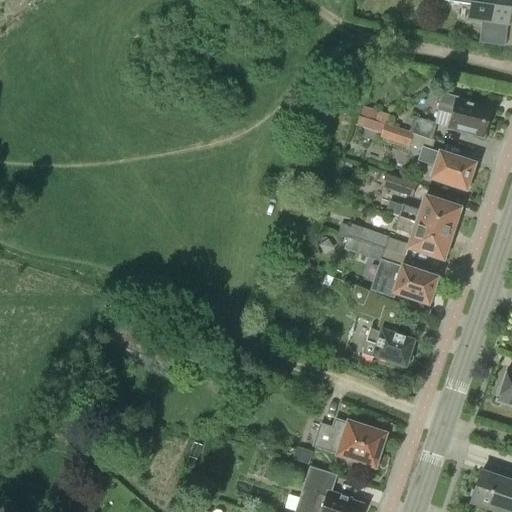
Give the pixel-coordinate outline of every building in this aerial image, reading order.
[(510,0),(437,0),(443,1),(443,3),(469,7),(467,21),(472,21),(472,23),(481,24),(484,21),(507,25),(510,0)] [(469,102),(440,94),(435,112),(451,116),(448,126),(446,125),(445,129),(481,138),(482,134),(484,134),(487,125),(485,123),(488,111),(468,106),(469,102)] [(378,113),(375,123),(388,126),(390,117),(378,113)] [(431,141),(408,133),(388,126),(375,123),(357,118),(355,127),(380,135),(379,139),(408,149),(412,135),(431,142),(431,141)] [(412,118),(408,133),(431,141),(436,125),(412,118)] [(472,177),(469,177),(473,165),(421,148),(416,162),(431,167),(427,179),(464,191),(466,188),(468,188),(472,177)] [(384,175),(380,188),(411,198),(415,185),(384,175)] [(386,214),(397,217),(396,219),(450,236),(454,225),(456,225),(460,214),(457,213),(458,210),(421,198),(417,211),(401,205),(400,207),(388,204),(386,214)] [(446,247),(450,236),(396,219),(392,231),(409,236),(405,249),(441,261),(442,258),(445,259),(449,247),(446,247)] [(301,225),(298,233),(307,236),(310,228),(301,225)] [(350,226),(346,237),(360,242),(384,249),(387,238),(350,226)] [(384,249),(360,242),(356,253),(380,261),(384,249)] [(435,280),(384,263),(379,276),(394,281),(390,293),(427,306),(428,302),(431,300),(433,295),(431,291),(435,280)] [(352,310),(378,319),(374,331),(368,329),(363,344),(373,347),(370,357),(404,368),(404,365),(407,365),(411,362),(412,360),(411,357),(410,356),(408,354),(411,343),(395,337),(396,333),(394,330),(390,329),(398,305),(354,287),(348,300),(354,303),(352,310)] [(134,360),(145,337),(109,322),(99,345),(134,360)] [(494,399),(497,400),(496,403),(511,407),(511,372),(506,371),(500,388),(498,387),(494,399)] [(319,425),(311,448),(373,468),(374,465),(378,464),(380,457),(378,454),(384,436),(344,423),(343,424),(333,421),(330,429),(319,425)] [(296,448),(292,460),(307,465),(311,453),(296,448)] [(301,472),(302,469),(281,462),(275,479),(299,486),(304,473),(301,472)] [(511,511),(511,484),(480,474),(470,504),(492,511),(511,511)] [(308,511),(359,511),(361,507),(352,503),(353,500),(326,491),(324,498),(315,495),(308,511)]
